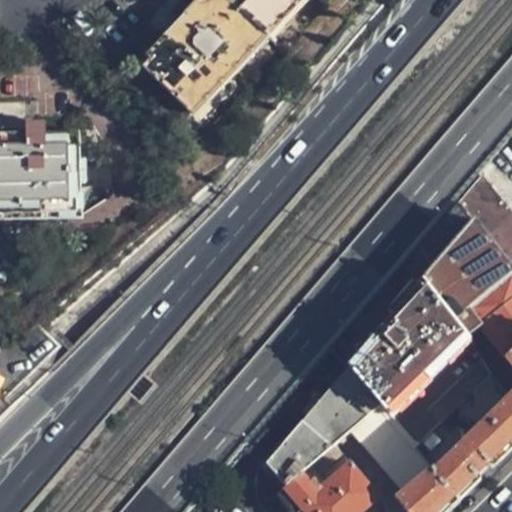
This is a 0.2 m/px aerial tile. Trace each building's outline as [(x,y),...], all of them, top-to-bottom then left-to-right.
[(193,115),(302,0),(208,0),(144,69),(193,115)] [(83,199),(83,138),(47,137),(47,129),(31,128),(32,139),(0,138),(0,217),(79,219),(80,199),(83,199)] [(511,217),(478,175),(455,201),(511,272),(511,217)] [(511,272),(455,201),(420,242),(435,260),(425,271),(470,329),(475,324),(505,362),(511,354),(511,272)] [(470,329),(425,271),(343,366),(379,406),(417,448),(492,375),(460,336),(470,329)] [(305,411),(335,445),(379,406),(343,366),(305,411)] [(509,397),(492,375),(417,448),(434,468),(437,470),(509,397)] [(434,468),(396,499),(407,511),(440,511),(476,478),(511,442),(511,399),(509,397),(437,470),(434,468)] [(303,472),(320,457),(335,445),(305,411),(265,455),(272,463),(290,484),(303,472)] [(335,445),(320,457),(332,468),(345,457),(335,445)] [(284,488),(290,484),(272,463),(267,467),(274,476),(284,488)] [(294,511),(361,511),(378,497),(352,466),(321,492),(303,472),(290,484),(284,488),(279,494),(294,511)]
